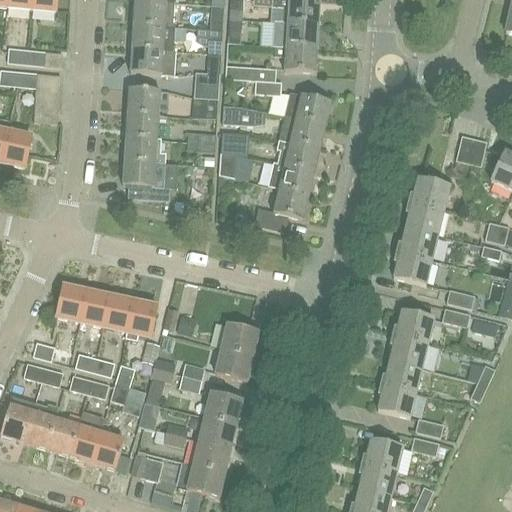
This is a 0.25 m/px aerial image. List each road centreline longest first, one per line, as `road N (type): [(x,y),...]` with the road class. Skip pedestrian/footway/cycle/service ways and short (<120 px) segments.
road 1 (residential): [(333,296),(57,237)]
road 2 (residential): [(57,237),(69,197),(87,0)]
road 3 (tertiary): [(380,71),(333,296)]
road 4 (tertiary): [(333,296),(280,511)]
road 5 (residential): [(138,511),(0,474)]
road 6 (residential): [(0,353),(57,237)]
